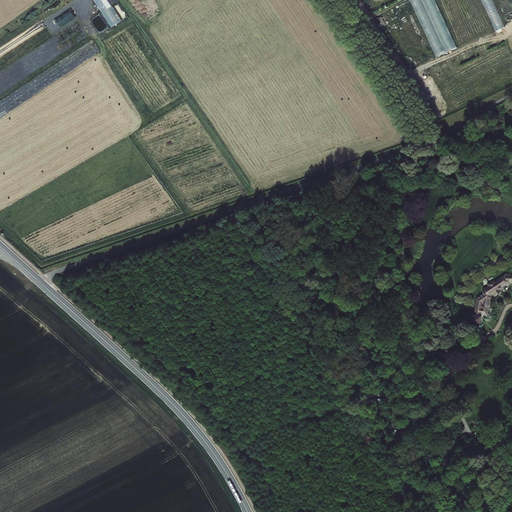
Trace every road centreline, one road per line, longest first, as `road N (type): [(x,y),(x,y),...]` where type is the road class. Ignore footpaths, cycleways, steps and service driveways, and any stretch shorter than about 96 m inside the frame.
road 1 (tertiary): [(0,245),(172,404),(222,465),(247,511)]
road 2 (track): [(425,148),(326,0)]
